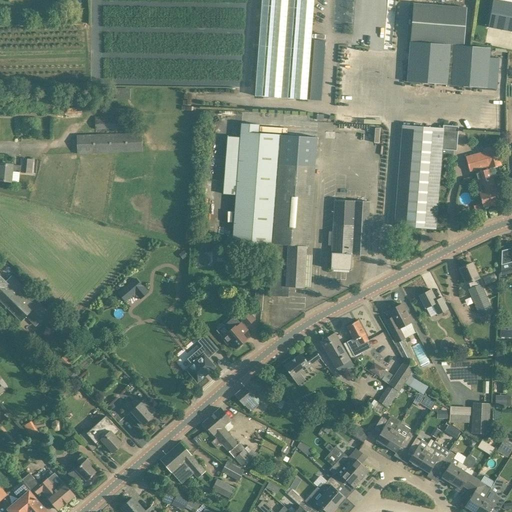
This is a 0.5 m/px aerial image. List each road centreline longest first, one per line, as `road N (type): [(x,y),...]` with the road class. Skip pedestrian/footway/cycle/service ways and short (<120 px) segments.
road 1 (tertiary): [(82,511),(279,342),(511,222)]
road 2 (unknown): [(384,283),(402,0)]
